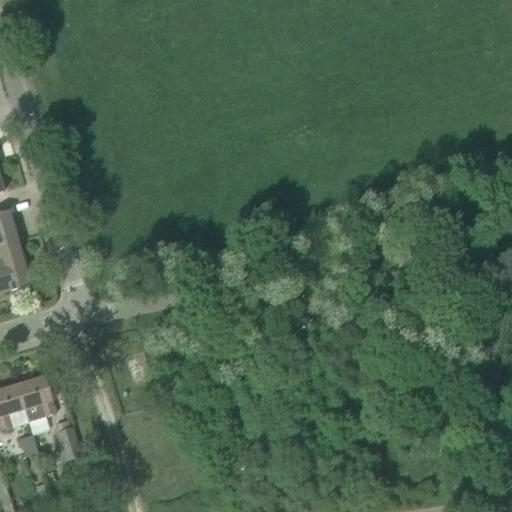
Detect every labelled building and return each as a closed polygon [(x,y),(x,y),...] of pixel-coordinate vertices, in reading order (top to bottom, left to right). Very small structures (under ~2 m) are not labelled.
[(0,215),(0,248),(17,243),(8,213),(0,215)] [(17,243),(0,248),(0,294),(7,292),(8,293),(30,286),(17,243)] [(45,378),(17,387),(24,411),(28,423),(45,418),(55,415),(52,403),(45,378)] [(24,411),(17,387),(0,392),(0,428),(1,432),(12,428),(8,416),(24,411)] [(80,459),(72,431),(58,436),(67,463),(80,459)] [(38,455),(32,437),(20,441),(25,459),(38,455)]
